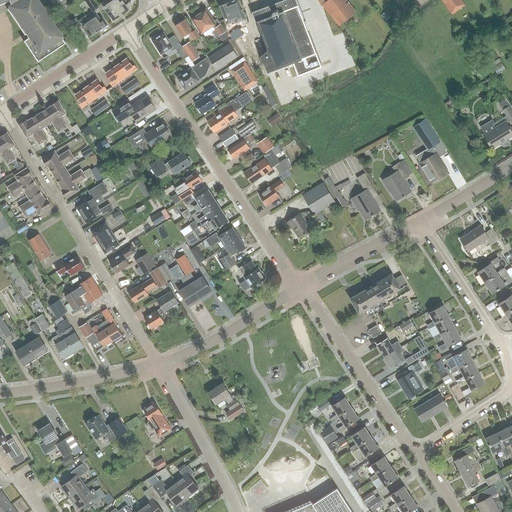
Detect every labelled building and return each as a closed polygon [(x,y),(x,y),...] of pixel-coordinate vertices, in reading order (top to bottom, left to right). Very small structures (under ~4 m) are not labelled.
[(35,0),(0,0),(0,13),(6,9),(23,35),(24,34),(27,38),(22,41),(36,61),(64,43),(35,0)] [(50,0),(56,9),(68,0),(50,0)] [(96,31),(106,25),(101,18),(99,19),(95,13),(94,13),(92,10),(97,7),(92,0),(86,0),(85,1),(91,11),(86,15),(96,31)] [(123,5),(120,0),(105,0),(100,4),(112,21),(127,10),(128,10),(128,8),(126,4),(124,4),(123,5)] [(247,23),(246,19),(238,0),(233,0),(227,2),(220,4),(220,5),(219,5),(226,24),(233,22),(233,24),(239,22),(240,26),(247,23)] [(257,21),(256,21),(260,30),(267,49),(267,50),(266,51),(263,55),(262,55),(261,55),(267,72),(292,63),(294,67),(297,76),(321,67),(320,63),(302,19),(301,14),(300,12),(295,0),(285,0),(283,1),(275,4),(276,9),(272,11),(274,15),(257,21)] [(326,0),(321,5),(323,7),(338,26),(356,13),(346,0),(326,0)] [(442,0),(452,14),(465,5),(461,0),(442,0)] [(219,36),(225,32),(217,19),(213,21),(205,9),(191,18),(201,33),(213,26),(214,28),(219,36)] [(384,12),(380,16),(385,21),(389,18),(384,12)] [(89,36),(96,31),(86,15),(76,21),(75,18),(70,21),(75,28),(81,24),(89,36)] [(184,19),(174,25),(182,38),(189,33),(194,40),(199,37),(194,30),(192,31),(184,19)] [(229,34),(233,40),(243,34),(238,28),(229,34)] [(225,32),(219,36),(222,41),(228,37),(225,32)] [(163,33),(152,40),(161,54),(170,48),(171,50),(175,48),(179,45),(174,36),(168,40),(163,33)] [(70,49),(77,44),(72,37),(66,42),(70,49)] [(199,57),(189,41),(181,46),(183,50),(191,62),(199,57)] [(216,70),(237,57),(229,44),(208,57),(216,70)] [(179,45),(175,48),(179,53),(183,50),(181,46),(180,45),(179,45)] [(497,57),(489,62),(492,67),(500,62),(497,57)] [(199,80),(206,75),(205,73),(210,65),(205,58),(191,68),(177,78),(185,90),(199,80)] [(124,78),(137,69),(134,65),(132,67),(126,59),(116,66),(124,78)] [(258,81),(244,61),(230,70),(244,90),(258,81)] [(112,86),(124,78),(116,66),(106,73),(111,81),(109,82),(112,86)] [(128,83),(132,89),(139,84),(135,78),(128,83)] [(94,99),(107,90),(104,86),(101,88),(96,80),(86,87),(94,99)] [(126,94),(132,89),(128,83),(121,88),(126,94)] [(194,103),(202,114),(215,105),(211,99),(219,94),(213,85),(205,90),(207,94),(194,103)] [(82,108),(94,99),(86,87),(75,95),(81,103),(79,104),(82,108)] [(233,100),(218,109),(220,113),(207,121),(214,132),(227,124),(227,123),(237,116),(235,112),(252,101),(247,92),(234,100),(233,100)] [(136,122),(155,110),(147,96),(129,107),(126,102),(112,111),(117,119),(129,111),(136,122)] [(511,111),(509,106),(509,107),(504,99),(498,102),(503,110),(506,116),(494,123),(492,120),(481,127),(485,134),(483,135),(491,149),(511,136),(511,132),(506,123),(511,119),(511,111)] [(98,104),(102,111),(109,106),(104,100),(98,104)] [(62,130),(66,127),(60,117),(66,114),(58,101),(50,106),(50,107),(48,108),(62,130)] [(95,116),(102,111),(98,104),(90,110),(95,116)] [(58,132),(62,130),(48,108),(39,114),(46,126),(52,122),(58,132)] [(271,127),(281,120),(277,113),(267,121),(271,127)] [(40,129),(46,126),(39,114),(29,120),(43,142),(46,140),(40,129)] [(425,119),(417,124),(412,127),(427,149),(416,156),(432,183),(447,174),(431,147),(439,143),(440,142),(425,119)] [(39,144),(43,142),(29,120),(27,121),(27,120),(19,125),(26,138),(32,134),(39,144)] [(255,141),(250,134),(258,129),(252,121),(237,131),(242,139),(227,149),(234,159),(250,148),(249,148),(252,146),(250,144),(255,141)] [(152,148),(172,136),(163,123),(146,133),(143,128),(127,138),(132,147),(146,139),(152,148)] [(232,130),(220,137),(225,145),(237,138),(232,130)] [(9,149),(15,145),(7,133),(0,136),(0,143),(11,161),(15,159),(9,149)] [(274,146),(266,136),(256,144),(263,154),(274,146)] [(100,153),(107,148),(103,141),(95,146),(100,153)] [(0,154),(1,154),(7,164),(11,161),(0,143),(0,154)] [(264,174),(272,169),(271,168),(274,166),(280,175),(291,167),(286,158),(280,162),(275,155),(283,150),(279,144),(263,155),(265,159),(257,165),(257,164),(243,173),(251,184),(264,175),(264,174)] [(85,159),(94,154),(90,149),(82,154),(85,159)] [(49,168),(71,154),(68,150),(58,157),(55,151),(42,159),(47,166),(48,166),(49,168)] [(189,156),(187,157),(183,152),(168,162),(164,165),(159,158),(149,165),(157,177),(167,170),(169,169),(172,174),(175,173),(191,163),(190,163),(192,161),(189,156)] [(55,178),(67,170),(63,164),(73,158),(71,154),(49,168),(55,178)] [(94,154),(89,158),(94,167),(99,163),(94,154)] [(15,159),(11,161),(17,171),(23,166),(21,163),(19,162),(17,162),(15,159)] [(413,172),(405,159),(400,162),(408,175),(413,172)] [(133,162),(127,166),(132,173),(138,170),(133,162)] [(396,200),(410,191),(403,180),(409,177),(408,175),(400,162),(392,167),(395,172),(382,180),(387,188),(388,187),(396,200)] [(106,176),(98,164),(90,169),(97,181),(106,176)] [(10,192),(32,178),(26,168),(14,176),(18,181),(7,187),(10,192)] [(61,188),(83,174),(81,170),(70,176),(67,170),(55,178),(61,188)] [(182,179),(184,182),(174,189),(181,200),(193,193),(190,188),(202,181),(196,171),(182,179)] [(378,196),(369,181),(364,173),(356,178),(364,191),(351,199),(356,206),(357,206),(365,219),(379,210),(372,199),(378,196)] [(75,184),(85,178),(83,174),(61,188),(62,190),(61,190),(66,198),(79,190),(75,184)] [(348,205),(328,176),(324,179),(343,208),(348,205)] [(26,195),(38,188),(32,178),(10,192),(13,196),(23,190),(26,195)] [(151,193),(143,178),(136,183),(145,197),(151,193)] [(259,195),(266,206),(279,197),(276,192),(284,186),(280,180),(265,190),(266,191),(259,195)] [(314,215),(335,202),(322,182),(302,195),(314,215)] [(76,207),(80,215),(94,207),(97,205),(94,200),(107,192),(101,183),(87,192),(90,197),(89,198),(88,198),(81,203),(82,204),(76,207)] [(22,211),(44,198),(38,188),(26,195),(30,201),(19,207),(22,211)] [(166,196),(162,190),(156,194),(160,200),(166,196)] [(201,209),(214,200),(208,190),(194,198),(198,203),(193,207),(196,212),(201,209)] [(39,215),(51,208),(44,198),(22,211),(25,216),(35,210),(39,215)] [(208,219),(221,211),(214,200),(201,209),(205,215),(197,219),(201,225),(209,220),(208,219)] [(0,206),(3,211),(9,208),(6,203),(0,206)] [(108,205),(100,210),(97,205),(94,207),(80,215),(85,223),(91,220),(92,221),(99,216),(106,212),(107,214),(112,211),(108,205)] [(190,215),(187,209),(181,213),(184,219),(190,215)] [(122,217),(119,211),(112,215),(115,221),(122,217)] [(166,219),(161,211),(150,218),(155,226),(166,219)] [(209,233),(228,221),(221,211),(208,219),(209,220),(201,225),(204,230),(206,229),(209,233)] [(300,238),(312,229),(307,222),(305,223),(299,214),(286,222),(290,228),(292,227),(300,238)] [(27,227),(24,221),(15,227),(18,233),(27,227)] [(198,227),(194,221),(188,225),(192,231),(198,227)] [(97,243),(112,234),(108,228),(109,228),(106,222),(106,223),(105,222),(104,222),(96,227),(90,231),(97,243)] [(460,239),(468,251),(487,239),(490,245),(497,240),(490,230),(485,233),(480,226),(460,239)] [(157,231),(163,239),(169,236),(163,227),(157,231)] [(224,247),(238,238),(232,227),(218,236),(216,233),(205,240),(210,246),(220,240),(224,247)] [(28,240),(41,261),(51,254),(38,234),(28,240)] [(119,244),(116,239),(115,240),(112,234),(97,243),(105,254),(111,251),(119,246),(119,245),(119,244)] [(233,256),(245,248),(238,238),(224,247),(228,253),(218,260),(224,270),(237,263),(233,256)] [(125,258),(135,252),(131,245),(121,251),(122,253),(109,261),(116,273),(129,264),(125,258)] [(155,267),(147,253),(134,260),(143,275),(155,267)] [(184,255),(176,260),(185,274),(193,270),(184,255)] [(70,275),(84,267),(77,256),(64,264),(62,262),(55,267),(59,275),(67,270),(70,275)] [(498,274),(496,273),(492,266),(500,261),(497,257),(489,262),(490,264),(477,272),(484,283),(498,274)] [(12,274),(21,269),(15,258),(6,262),(12,274)] [(251,288),(265,279),(266,278),(261,271),(260,271),(258,268),(256,269),(251,261),(238,269),(246,280),(240,284),(244,291),(250,287),(251,288)] [(35,268),(32,263),(27,266),(31,271),(35,268)] [(174,277),(165,263),(158,267),(166,281),(174,277)] [(155,283),(164,278),(157,267),(149,272),(155,283)] [(484,283),(492,294),(505,285),(499,277),(507,272),(504,268),(496,273),(498,274),(484,283)] [(200,299),(211,292),(202,277),(193,283),(191,280),(193,278),(190,272),(185,275),(200,299)] [(394,293),(400,289),(394,279),(391,274),(371,286),(375,294),(371,296),(375,304),(377,302),(380,308),(397,298),(394,293)] [(185,275),(181,278),(184,283),(187,283),(189,285),(179,291),(188,306),(200,299),(185,275)] [(401,275),(394,279),(400,289),(407,285),(401,275)] [(67,303),(96,286),(90,276),(77,284),(80,288),(76,291),(75,289),(63,296),(67,303)] [(128,293),(134,303),(148,294),(146,292),(156,286),(151,278),(142,284),(128,293)] [(89,303),(102,295),(96,286),(67,303),(68,304),(72,310),(83,303),(83,302),(87,299),(89,303)] [(368,315),(380,308),(377,302),(375,304),(371,296),(375,294),(371,286),(350,298),(359,313),(365,310),(368,315)] [(144,318),(151,329),(164,321),(159,315),(164,312),(163,311),(178,302),(170,291),(156,300),(161,308),(157,310),(144,318)] [(498,297),(495,299),(498,304),(501,302),(511,295),(510,294),(508,291),(498,297)] [(511,292),(510,294),(511,295),(501,302),(498,304),(505,314),(511,310),(511,292)] [(67,311),(59,299),(48,306),(56,318),(67,311)] [(72,310),(68,304),(64,306),(69,313),(72,311),(72,310)] [(434,321),(426,325),(429,329),(436,325),(435,324),(449,316),(443,305),(429,313),(434,321)] [(49,326),(42,314),(34,319),(42,331),(49,326)] [(11,335),(0,317),(0,316),(0,336),(2,340),(11,335)] [(112,341),(122,335),(116,326),(117,325),(111,316),(106,319),(106,320),(101,323),(105,329),(112,341)] [(441,335),(455,327),(449,316),(435,324),(436,325),(439,332),(432,336),(434,340),(442,336),(441,335)] [(71,327),(65,331),(64,329),(70,325),(66,319),(56,325),(59,329),(63,337),(64,337),(73,352),(83,346),(75,333),(71,327)] [(413,326),(410,321),(399,327),(402,332),(413,326)] [(41,331),(36,322),(30,326),(35,335),(41,331)] [(93,333),(86,322),(78,327),(85,338),(93,333)] [(112,341),(105,329),(101,323),(96,326),(96,325),(91,328),(97,337),(103,347),(112,341)] [(381,333),(377,325),(369,330),(373,338),(381,333)] [(461,339),(460,338),(455,327),(441,335),(442,336),(445,343),(438,347),(440,351),(448,347),(447,346),(461,339)] [(55,331),(58,335),(52,338),(56,345),(64,358),(73,352),(64,337),(63,337),(59,329),(55,331)] [(35,357),(42,353),(47,350),(39,337),(34,341),(32,339),(26,342),(35,357)] [(397,341),(391,345),(387,338),(377,345),(384,357),(401,347),(397,341)] [(24,364),(35,357),(26,342),(20,346),(21,348),(16,351),(24,364)] [(403,351),(401,347),(384,357),(391,369),(402,363),(401,362),(405,360),(401,352),(403,351)] [(429,353),(426,347),(415,353),(418,359),(429,353)] [(472,360),(466,349),(453,356),(457,365),(450,370),(452,374),(460,369),(459,368),(472,360)] [(441,357),(438,352),(431,356),(433,361),(441,357)] [(440,377),(447,373),(440,359),(433,363),(440,377)] [(465,379),(478,372),(472,360),(459,368),(460,369),(463,376),(456,381),(458,385),(466,380),(465,379)] [(398,380),(408,397),(422,389),(414,374),(422,369),(418,361),(407,368),(410,373),(398,380)] [(471,390),(485,383),(478,372),(465,379),(466,380),(469,388),(461,392),(464,396),(468,394),(469,393),(472,391),(471,390)] [(441,378),(445,384),(451,381),(448,374),(441,378)] [(215,404),(216,403),(217,405),(224,400),(223,398),(224,398),(228,404),(227,405),(230,410),(225,413),(230,420),(243,411),(236,399),(233,401),(229,395),(229,394),(222,383),(208,393),(215,404)] [(415,409),(422,421),(447,407),(439,395),(415,409)] [(338,416),(351,408),(344,397),(331,406),(337,414),(330,419),(332,423),(339,418),(338,416)] [(321,410),(330,404),(327,399),(318,405),(321,410)] [(162,415),(154,402),(142,409),(150,421),(148,422),(147,426),(149,429),(152,430),(154,429),(159,437),(171,429),(162,415)] [(345,427),(358,418),(351,408),(338,416),(339,418),(343,424),(336,429),(339,433),(346,428),(345,427)] [(108,424),(106,426),(98,414),(85,423),(95,439),(103,435),(105,438),(107,438),(109,442),(116,437),(116,438),(128,431),(119,417),(107,424),(108,424)] [(45,453),(57,446),(64,456),(72,451),(69,446),(65,439),(60,442),(57,436),(49,424),(38,431),(46,443),(41,446),(45,453)] [(327,444),(338,437),(330,425),(319,432),(327,444)] [(357,446),(371,437),(364,427),(351,435),(356,443),(349,448),(352,452),(358,447),(357,446)] [(511,434),(508,427),(497,433),(504,446),(506,446),(511,442),(511,434)] [(12,438),(7,441),(0,429),(0,445),(1,445),(6,454),(8,452),(12,458),(21,452),(12,438)] [(510,454),(506,446),(504,446),(497,433),(486,438),(492,452),(501,448),(505,456),(510,454)] [(71,435),(65,439),(69,446),(72,451),(74,455),(81,450),(79,447),(71,435)] [(479,439),(477,435),(468,440),(470,444),(475,441),(479,448),(484,446),(480,439),(479,439)] [(342,436),(336,440),(339,446),(346,441),(342,436)] [(365,456),(378,448),(371,437),(357,446),(358,447),(363,454),(356,458),(358,462),(366,458),(365,456)] [(461,473),(479,464),(476,460),(470,463),(466,455),(474,451),(471,446),(459,452),(462,457),(454,461),(461,473)] [(87,458),(84,454),(78,457),(82,462),(87,458)] [(377,476),(390,467),(384,456),(370,465),(376,473),(369,478),(371,482),(378,477),(377,476)] [(166,465),(162,458),(153,463),(157,470),(166,465)] [(69,498),(85,486),(79,477),(87,471),(82,464),(70,472),(74,477),(61,487),(69,498)] [(461,473),(468,486),(479,480),(474,472),(481,469),(479,464),(461,473)] [(198,489),(189,476),(194,473),(188,465),(179,471),(182,476),(175,481),(188,497),(198,489)] [(352,471),(348,465),(343,469),(347,475),(352,471)] [(384,486),(398,477),(390,467),(377,476),(378,477),(382,484),(375,488),(378,492),(385,487),(384,486)] [(497,473),(500,479),(505,477),(502,470),(497,473)] [(352,473),(347,476),(350,481),(351,483),(356,480),(352,473)] [(500,479),(497,473),(484,479),(488,485),(494,482),(500,479)] [(152,486),(161,497),(166,493),(176,506),(188,497),(175,481),(167,488),(161,479),(156,483),(152,486)] [(500,479),(494,482),(498,490),(503,487),(500,479)] [(103,497),(105,495),(100,488),(91,494),(85,486),(69,498),(77,509),(90,499),(93,504),(103,497)] [(144,511),(162,511),(155,502),(161,497),(152,486),(143,492),(150,501),(141,507),(144,511)] [(397,505),(410,496),(403,486),(390,494),(396,503),(389,507),(391,511),(398,507),(397,505)] [(480,511),(498,511),(491,497),(498,493),(494,486),(481,492),(484,500),(477,504),(480,511)] [(352,511),(337,488),(312,503),(311,502),(287,511),(352,511)] [(0,510),(10,503),(1,491),(0,491),(0,510)] [(376,498),(372,491),(362,498),(366,504),(376,498)] [(105,495),(103,497),(108,504),(114,499),(109,492),(105,495)] [(383,503),(378,496),(367,504),(371,511),(383,503)] [(409,511),(417,507),(410,496),(397,505),(398,507),(401,511),(409,511)] [(16,511),(10,503),(0,510),(0,511),(16,511)]
